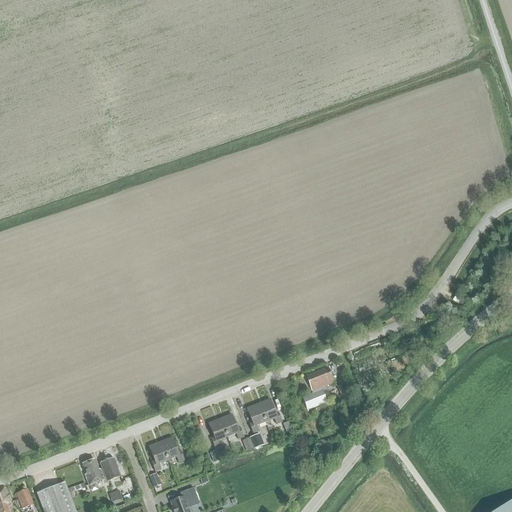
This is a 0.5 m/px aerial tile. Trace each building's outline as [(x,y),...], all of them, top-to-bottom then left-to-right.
[(305,377),(311,392),(333,383),(327,368),(305,377)] [(356,410),(346,384),(344,385),(343,385),(338,387),(347,413),(356,410)] [(321,390),(301,398),(306,410),(325,403),(321,390)] [(269,400),(257,404),(265,423),(274,419),(276,425),(281,422),(277,413),(275,414),(269,400)] [(265,423),(257,404),(246,409),(251,423),(249,424),(252,434),(258,432),(256,426),(265,423)] [(231,415),(219,419),(227,438),(235,434),(238,440),(243,438),(239,428),(236,429),(231,415)] [(227,438),(219,419),(208,424),(213,438),(210,439),(214,449),(220,447),(218,441),(227,438)] [(253,449),(260,447),(255,436),(249,438),(253,449)] [(171,438),(160,443),(167,461),(176,458),(178,463),(183,461),(180,451),(177,452),(171,438)] [(242,441),(247,452),(253,449),(249,438),(242,441)] [(167,461),(160,443),(148,447),(154,461),(151,462),(155,472),(160,470),(158,465),(167,461)] [(209,453),(213,462),(219,460),(215,451),(209,453)] [(99,464),(101,469),(105,480),(106,482),(120,477),(113,458),(99,464)] [(105,480),(101,469),(98,470),(94,460),(82,465),(86,475),(84,475),(88,486),(105,480)] [(160,485),(156,474),(149,477),(153,488),(160,485)] [(34,495),(41,511),(73,511),(62,484),(34,495)] [(0,489),(0,511),(8,511),(6,505),(11,503),(5,487),(0,489)] [(188,511),(186,506),(197,502),(193,489),(193,488),(179,494),(181,498),(170,502),(173,509),(172,509),(172,511),(188,511)] [(16,494),(22,509),(33,504),(27,489),(16,494)] [(110,495),(112,502),(121,499),(118,492),(110,495)] [(511,511),(511,501),(496,511),(511,511)]
